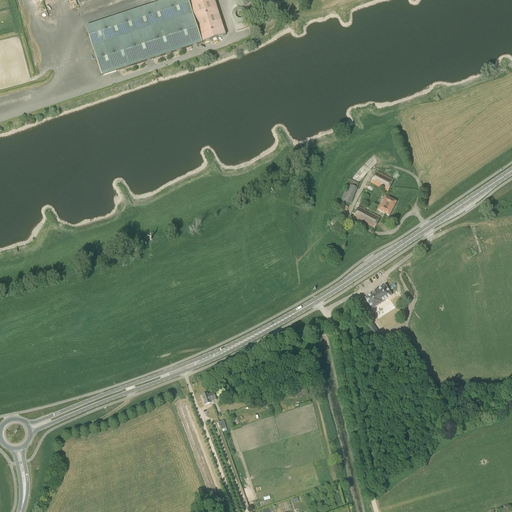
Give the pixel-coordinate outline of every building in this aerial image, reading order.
[(203,44),(195,20),(196,20),(204,43),(226,36),(214,0),(171,0),(86,28),(102,76),(203,44)] [(247,1),(247,0),(234,0),(238,7),(233,9),(233,16),(233,18),(239,17),(238,15),(240,15),(239,11),(243,10),(243,6),(245,5),(244,2),(247,1)] [(388,192),(394,180),(377,172),(371,183),(388,192)] [(351,204),(359,184),(350,180),(348,185),(342,200),(351,204)] [(390,217),(397,202),(386,196),(378,210),(390,217)] [(380,218),(367,211),(369,208),(365,207),(364,209),(359,207),(353,218),(375,229),(380,218)] [(385,286),(365,299),(372,310),(381,322),(385,319),(387,322),(393,318),(390,313),(391,312),(392,311),(392,310),(392,309),(392,308),(392,307),(392,306),(391,305),(390,304),(389,304),(388,303),(387,303),(386,303),(385,303),(384,304),(383,304),(382,303),(383,303),(382,302),(391,296),(385,286)] [(373,337),(379,333),(372,323),(367,326),(373,337)] [(202,396),(205,405),(210,403),(210,402),(216,400),(214,393),(208,395),(207,394),(202,396)] [(227,431),(224,421),(219,422),(222,432),(227,431)]
